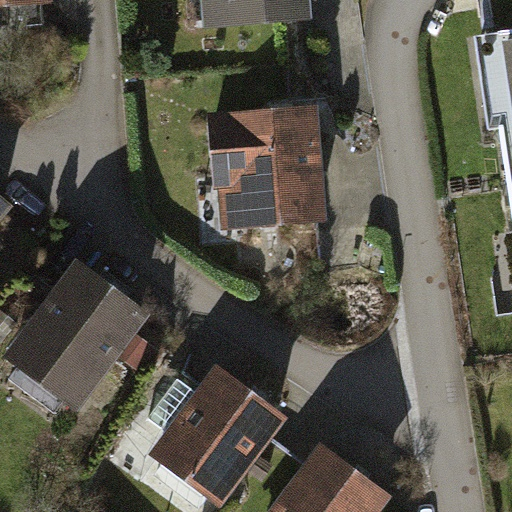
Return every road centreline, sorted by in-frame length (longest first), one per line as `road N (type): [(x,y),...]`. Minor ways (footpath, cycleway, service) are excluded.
road 1 (residential): [(442,381),(381,393),(323,375),(187,289),(59,188)]
road 2 (residential): [(442,381),(399,81),(393,14),(404,0)]
road 3 (residential): [(59,188),(102,145),(93,0)]
road 4 (residential): [(460,511),(442,381)]
